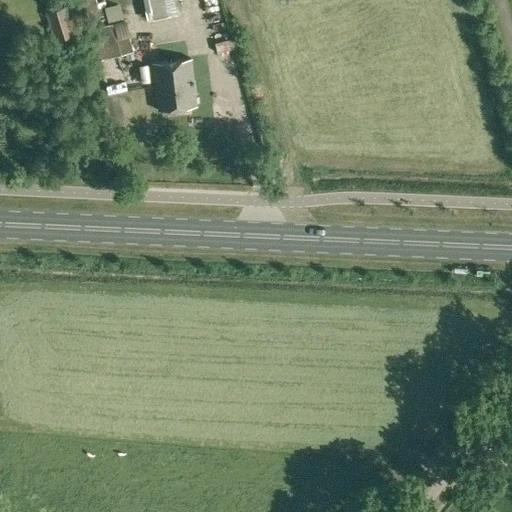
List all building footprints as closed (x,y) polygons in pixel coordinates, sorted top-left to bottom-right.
[(147,0),(152,20),(178,15),(174,0),(147,0)] [(129,3),(113,5),(115,15),(130,13),(129,3)] [(76,34),(67,5),(44,12),(50,30),(56,29),(59,39),(76,34)] [(110,23),(91,28),(99,60),(134,51),(129,34),(114,38),(110,23)] [(158,110),(197,105),(191,58),(153,63),(158,110)] [(117,177),(117,169),(109,169),(109,177),(117,177)]
